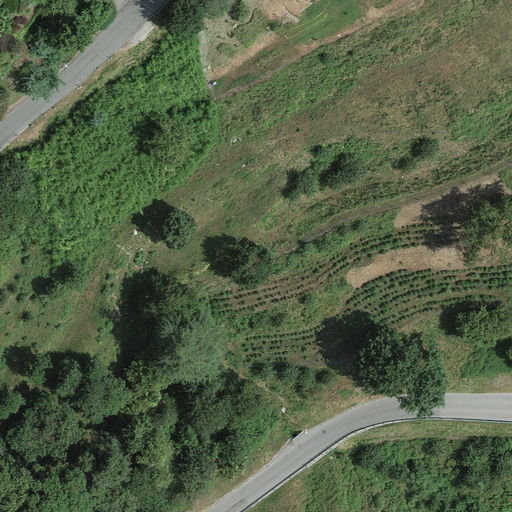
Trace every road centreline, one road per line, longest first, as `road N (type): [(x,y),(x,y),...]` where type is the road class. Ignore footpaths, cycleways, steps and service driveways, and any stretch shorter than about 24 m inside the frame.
road 1 (tertiary): [(224,511),(370,412),(511,406)]
road 2 (tertiary): [(148,0),(0,133)]
